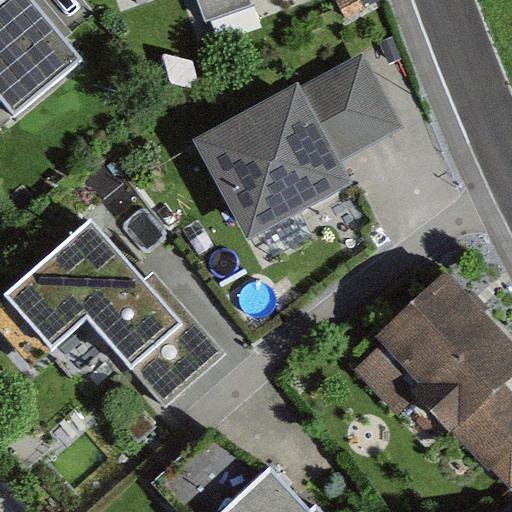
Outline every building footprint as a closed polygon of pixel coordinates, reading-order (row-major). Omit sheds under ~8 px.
[(41,0),(0,0),(0,99),(8,110),(82,53),(41,0)] [(406,123),(367,50),(302,85),(295,72),(184,132),(240,235),(349,176),(340,159),(406,123)] [(173,327),(78,224),(0,296),(0,306),(44,354),(80,321),(163,410),(222,356),(185,315),(173,327)] [(511,375),(511,348),(443,267),(359,338),(441,435),(511,375)] [(303,511),(262,468),(214,511),(303,511)]
